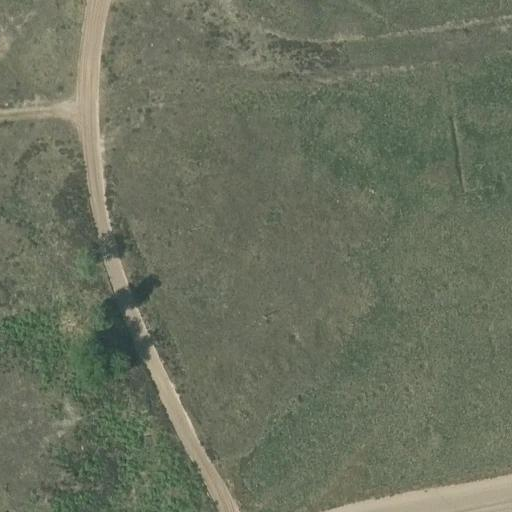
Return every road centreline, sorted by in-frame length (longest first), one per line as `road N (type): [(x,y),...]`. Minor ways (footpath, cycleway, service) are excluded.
road 1 (track): [(222,511),(176,421),(95,198),(88,91),(96,0)]
road 2 (unknown): [(89,111),(240,82),(300,53)]
